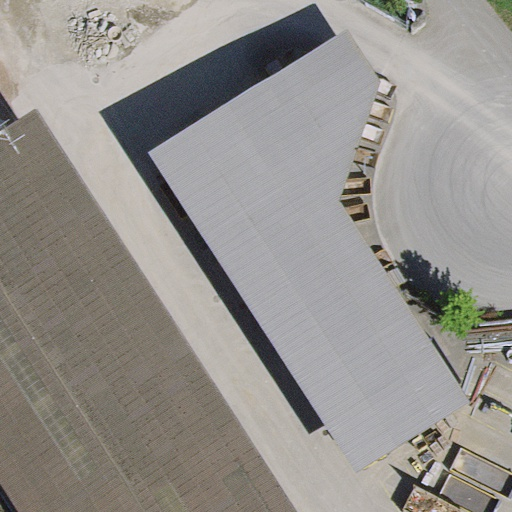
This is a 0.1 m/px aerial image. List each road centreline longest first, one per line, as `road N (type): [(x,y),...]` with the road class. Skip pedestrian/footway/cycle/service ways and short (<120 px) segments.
road 1 (unknown): [(329,511),(121,210),(100,149),(112,112),(148,73),(239,34),(299,32),(421,84)]
road 2 (unknown): [(421,84),(404,139),(411,215),(448,268),(511,273)]
